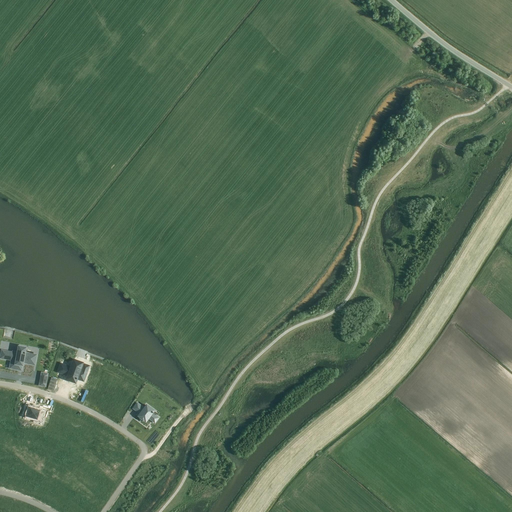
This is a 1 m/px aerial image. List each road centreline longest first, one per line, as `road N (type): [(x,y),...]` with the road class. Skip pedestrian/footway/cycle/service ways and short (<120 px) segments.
road 1 (unclassified): [(0,383),(80,407),(142,445),(104,511)]
road 2 (tertiary): [(511,87),(390,0)]
